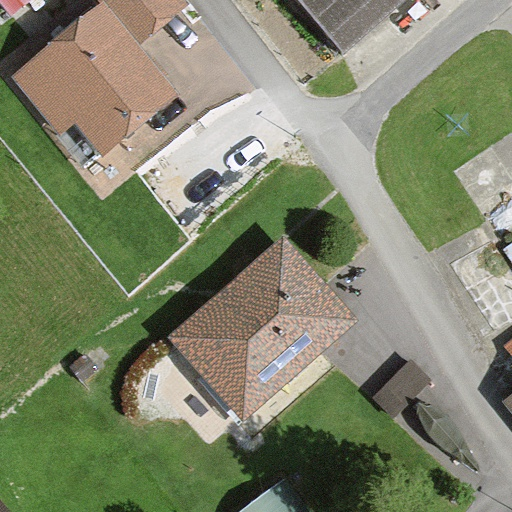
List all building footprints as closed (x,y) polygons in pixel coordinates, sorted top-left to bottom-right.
[(194,8),(187,0),(118,0),(154,42),(194,8)] [(290,0),(344,62),(416,0),(290,0)] [(185,97),(110,5),(17,79),(65,139),(82,125),(108,158),(185,97)] [(298,243),(180,341),(251,425),(369,327),(298,243)] [(305,511),(284,483),(244,511),(305,511)] [(12,511),(0,497),(0,511),(12,511)]
